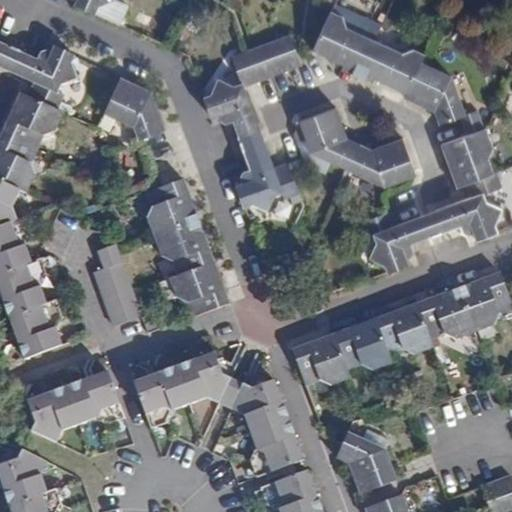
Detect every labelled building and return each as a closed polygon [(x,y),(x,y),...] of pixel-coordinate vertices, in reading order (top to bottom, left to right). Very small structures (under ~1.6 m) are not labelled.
[(77,0),(76,4),(119,25),(126,7),(112,0),(77,0)] [(346,31),(373,44),(381,27),(335,5),(331,14),(342,20),(346,31)] [(358,77),(373,44),(346,31),(342,20),(331,14),(314,51),(345,66),(343,70),(358,77)] [(292,40),(278,45),(287,72),(302,67),(299,57),(292,40)] [(421,64),(424,57),(415,52),(400,57),(373,44),(358,77),(372,83),(374,80),(406,95),(421,64)] [(287,72),(278,45),(263,50),(273,77),(287,72)] [(35,85),(29,98),(57,111),(63,100),(57,97),(61,88),(76,82),(71,67),(75,58),(55,48),(51,57),(45,54),(41,55),(38,61),(31,58),(21,54),(12,73),(35,85)] [(273,77),(263,50),(248,56),(258,82),(273,77)] [(258,82),(248,56),(234,61),(244,86),(258,82)] [(468,137),(482,131),(476,112),(465,116),(452,78),(421,64),(406,95),(405,99),(435,112),(440,125),(461,117),(462,123),(468,137)] [(142,139),(165,131),(151,92),(137,86),(120,78),(104,115),(134,128),(138,139),(142,139)] [(260,130),(244,86),(235,89),(218,81),(209,97),(204,99),(211,118),(220,115),(222,120),(226,123),(232,122),(235,131),(238,138),(260,130)] [(21,95),(3,134),(37,151),(43,138),(55,134),(64,114),(57,111),(29,98),(21,95)] [(332,163),(349,171),(361,145),(347,139),(337,109),(300,122),(294,136),(303,159),(305,165),(327,176),(332,163)] [(263,138),(260,130),(238,138),(242,146),(244,154),(266,147),(263,138)] [(468,183),(491,175),(485,161),(491,148),(485,131),(482,131),(468,137),(443,146),(458,187),(468,183)] [(3,134),(0,140),(0,181),(21,191),(26,194),(34,178),(30,166),(37,151),(3,134)] [(385,187),(416,176),(403,140),(372,151),(361,145),(349,171),(385,187)] [(274,169),(266,147),(244,154),(249,165),(251,172),(246,174),(244,177),(246,184),(237,186),(244,206),(252,204),(266,211),(273,197),(282,194),(283,198),(291,195),(299,193),(289,164),(274,169)] [(501,189),(496,173),(491,175),(468,183),(472,199),(437,211),(444,232),(450,230),(461,226),(463,231),(468,234),(474,231),(479,240),(497,234),(493,224),(499,210),(487,204),(483,195),(501,189)] [(21,191),(0,181),(0,227),(17,221),(13,210),(21,191)] [(154,239),(199,222),(193,206),(184,181),(161,190),(146,195),(152,211),(147,222),(154,239)] [(295,208),(304,206),(299,193),(291,195),(295,208)] [(424,239),(428,238),(421,217),(398,225),(392,211),(361,223),(367,236),(374,234),(377,242),(370,257),(385,264),(388,274),(408,266),(404,256),(410,255),(413,250),(410,244),(424,239)] [(435,235),(444,232),(437,211),(428,215),(421,217),(428,238),(435,235)] [(17,221),(0,227),(0,274),(32,263),(26,248),(31,235),(25,219),(17,221)] [(177,277),(214,264),(205,238),(199,222),(154,239),(161,257),(172,262),(177,277)] [(123,264),(116,247),(99,254),(105,271),(123,264)] [(32,263),(0,274),(0,292),(9,319),(47,305),(41,288),(46,276),(40,260),(32,263)] [(94,275),(99,289),(128,278),(123,264),(105,271),(94,275)] [(194,318),(229,305),(221,284),(214,264),(177,277),(170,280),(177,299),(189,305),(194,318)] [(483,282),(459,291),(475,334),(493,327),(497,316),(511,310),(511,305),(501,276),(483,282)] [(99,289),(104,302),(133,292),(128,278),(99,289)] [(444,296),(418,305),(431,340),(437,338),(445,336),(457,341),(475,334),(459,291),(444,296)] [(104,302),(109,315),(138,305),(133,292),(104,302)] [(47,305),(9,319),(25,361),(63,347),(56,331),(62,318),(55,301),(47,305)] [(114,328),(142,317),(141,315),(138,305),(109,315),(114,328)] [(409,309),(377,320),(390,355),(401,351),(415,357),(434,350),(431,340),(418,305),(409,309)] [(164,329),(157,309),(141,315),(142,317),(149,335),(164,329)] [(355,328),(335,335),(348,371),(361,367),(374,373),(393,365),(390,355),(377,320),(355,328)] [(294,351),(307,386),(322,381),(335,387),(351,381),(348,371),(335,335),(318,342),(294,351)] [(431,340),(434,350),(439,363),(445,361),(437,338),(431,340)] [(215,353),(177,367),(191,405),(207,399),(226,408),(244,416),(251,434),(289,421),(275,382),(266,383),(265,380),(262,380),(250,374),(244,385),(238,383),(233,380),(237,369),(225,364),(224,360),(218,361),(215,353)] [(191,405),(177,367),(134,382),(153,430),(169,425),(175,411),(191,405)] [(108,372),(67,387),(81,426),(100,419),(111,424),(125,420),(108,372)] [(81,426),(67,387),(28,402),(30,408),(22,427),(57,444),(63,432),(81,426)] [(350,465),(361,495),(397,482),(392,467),(387,454),(385,453),(362,443),(359,441),(366,422),(365,419),(354,423),(343,446),(338,458),(350,465)] [(305,462),(289,421),(251,434),(257,452),(251,463),(257,479),(305,462)] [(362,443),(385,453),(389,442),(368,432),(362,443)] [(0,474),(10,506),(48,493),(42,478),(48,465),(11,447),(5,458),(0,459),(0,474)] [(323,511),(309,473),(261,490),(267,507),(278,511),(323,511)] [(507,511),(511,510),(511,478),(497,483),(507,511)] [(507,511),(497,483),(483,488),(491,511),(507,511)] [(59,490),(48,493),(10,506),(12,511),(61,511),(63,507),(59,490)] [(406,511),(402,496),(367,509),(367,511),(406,511)]
